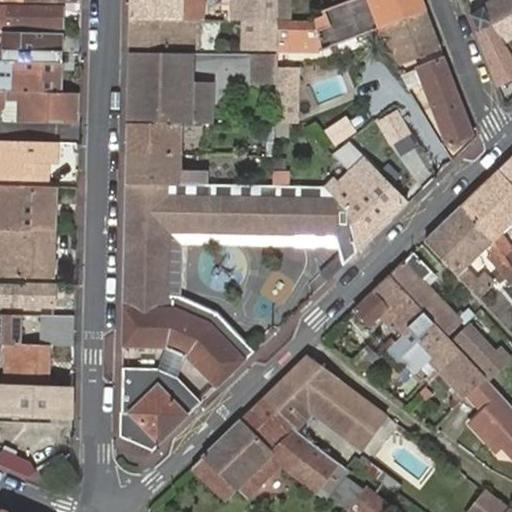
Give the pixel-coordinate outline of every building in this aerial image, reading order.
[(130,0),(130,19),(195,20),(195,11),(204,11),(202,0),(130,0)] [(230,0),(230,1),(230,21),(242,21),(256,22),(276,22),(276,0),(230,0)] [(290,22),(290,0),(276,0),(276,22),(290,22)] [(318,18),(318,22),(321,50),(382,28),(429,11),(424,0),(351,0),(345,2),(325,10),(325,17),(318,18)] [(511,53),(511,0),(495,0),(469,14),(480,28),(494,21),(511,53)] [(63,9),(0,6),(0,31),(4,31),(10,32),(10,27),(62,28),(63,9)] [(443,49),(429,11),(382,28),(392,54),(400,66),(410,62),(404,47),(413,43),(419,59),(443,49)] [(130,19),(129,48),(199,50),(200,20),(195,20),(130,19)] [(256,22),(242,21),(241,50),(255,51),(256,22)] [(477,30),(501,94),(511,88),(511,53),(494,21),(480,28),(477,30)] [(276,22),(256,22),(255,51),(276,51),(276,22)] [(276,22),(276,51),(321,50),(318,22),(276,22)] [(10,32),(4,31),(4,48),(0,48),(0,91),(63,93),(65,33),(10,32)] [(413,43),(404,47),(410,62),(419,59),(413,43)] [(194,54),(129,52),(129,80),(193,82),(194,54)] [(250,55),(250,85),(275,85),(275,70),(275,55),(250,55)] [(450,154),(474,132),(447,59),(420,70),(427,89),(450,154)] [(295,86),(295,70),(275,70),(275,85),(295,86)] [(420,70),(401,77),(412,95),(427,89),(420,70)] [(193,82),(129,80),(127,123),(181,124),(212,125),(213,96),(186,96),(186,83),(193,83),(193,82)] [(213,96),(213,83),(193,82),(193,83),(186,83),(186,96),(213,96)] [(294,122),(295,86),(275,85),(274,122),(294,122)] [(3,121),(78,123),(79,94),(63,93),(0,91),(0,108),(4,109),(3,121)] [(397,109),(375,121),(389,147),(411,135),(397,109)] [(127,123),(127,153),(180,154),(181,124),(127,123)] [(0,185),(47,187),(48,168),(56,167),(57,143),(0,141),(0,185)] [(332,180),(328,187),(287,187),(272,187),(204,186),(187,185),(181,185),(126,184),(122,347),(166,348),(185,357),(217,389),(255,352),(219,314),(182,297),(168,297),(169,229),(336,230),(340,245),(342,252),(322,272),(329,279),(406,204),(352,148),(339,161),(349,174),(337,185),(332,180)] [(127,153),(126,184),(181,185),(181,175),(181,155),(180,154),(127,153)] [(511,158),(499,171),(511,185),(511,158)] [(511,185),(499,171),(462,206),(495,243),(504,256),(511,252),(511,251),(511,246),(503,234),(511,225),(511,185)] [(272,187),(287,187),(287,174),(272,174),(272,187)] [(205,175),(188,175),(187,185),(204,186),(205,175)] [(0,230),(56,231),(57,187),(47,187),(0,185),(0,201),(1,202),(0,230)] [(462,206),(426,242),(480,300),(489,290),(469,268),(489,247),(495,243),(462,206)] [(168,297),(182,297),(183,243),(340,245),(336,230),(169,229),(168,297)] [(55,279),(56,231),(0,230),(0,234),(0,268),(12,269),(12,278),(55,279)] [(0,268),(0,234),(0,230),(0,276),(12,278),(12,269),(0,268)] [(495,243),(489,247),(511,279),(511,267),(504,256),(495,243)] [(415,252),(390,276),(424,312),(447,337),(461,323),(458,319),(423,281),(433,272),(415,252)] [(390,276),(355,310),(370,325),(381,315),(393,328),(401,320),(408,327),(424,312),(390,276)] [(0,304),(54,306),(55,286),(0,284),(0,304)] [(468,311),(458,319),(461,323),(463,325),(473,316),(468,311)] [(399,363),(404,359),(416,371),(428,360),(433,355),(445,367),(461,351),(453,342),(447,337),(424,312),(408,327),(409,329),(396,343),(391,349),(390,347),(387,351),(399,363)] [(0,344),(1,344),(20,345),(20,316),(0,315),(0,344)] [(49,344),(73,344),(74,317),(41,317),(41,344),(49,344)] [(496,355),(470,327),(453,342),(461,351),(488,379),(490,381),(510,362),(500,351),(496,355)] [(396,343),(390,339),(386,344),(390,347),(391,349),(396,343)] [(0,384),(48,386),(49,344),(41,344),(20,345),(1,344),(0,379),(0,384)] [(380,358),(367,345),(352,364),(365,374),(380,358)] [(166,348),(156,369),(175,378),(185,357),(166,348)] [(461,351),(445,367),(447,369),(442,374),(437,379),(456,399),(450,405),(454,409),(468,396),(470,394),(471,395),(488,379),(461,351)] [(372,403),(309,355),(264,398),(296,429),(313,412),(346,437),(372,403)] [(433,355),(428,360),(442,374),(447,369),(445,367),(433,355)] [(154,451),(198,408),(173,382),(175,378),(156,369),(154,373),(122,372),(120,434),(154,451)] [(483,412),(470,424),(497,452),(503,446),(511,455),(511,404),(507,400),(490,381),(488,379),(471,395),(470,394),(468,396),(483,412)] [(0,414),(71,416),(72,388),(48,386),(0,384),(0,414)] [(296,429),(264,398),(193,467),(225,501),(237,490),(247,499),(281,466),(325,501),(345,476),(350,471),(345,467),(299,431),(296,429)] [(372,403),(346,437),(360,448),(386,415),(372,403)] [(3,451),(2,454),(0,453),(0,465),(29,477),(36,473),(32,465),(3,451)] [(349,510),(364,491),(357,485),(348,478),(333,498),(349,510)] [(349,510),(347,511),(383,511),(390,504),(367,486),(364,491),(349,510)] [(505,511),(509,508),(487,491),(470,511),(505,511)]
